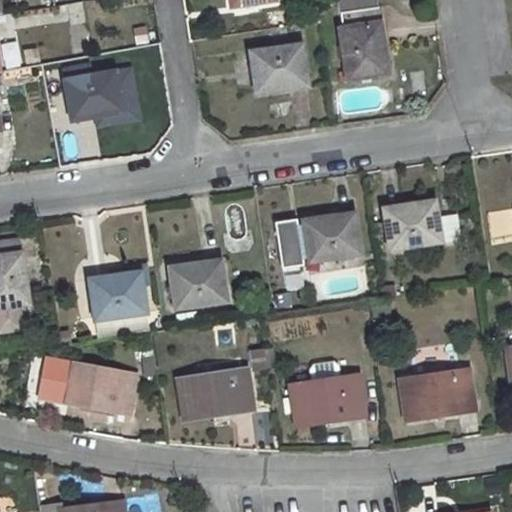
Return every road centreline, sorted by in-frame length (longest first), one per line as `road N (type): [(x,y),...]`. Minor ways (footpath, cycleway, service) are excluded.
road 1 (residential): [(0,426),(192,463),(399,464),(511,448)]
road 2 (residential): [(470,127),(197,171)]
road 3 (residential): [(197,171),(0,199)]
road 4 (residential): [(197,171),(166,0)]
road 5 (residential): [(470,127),(453,0)]
